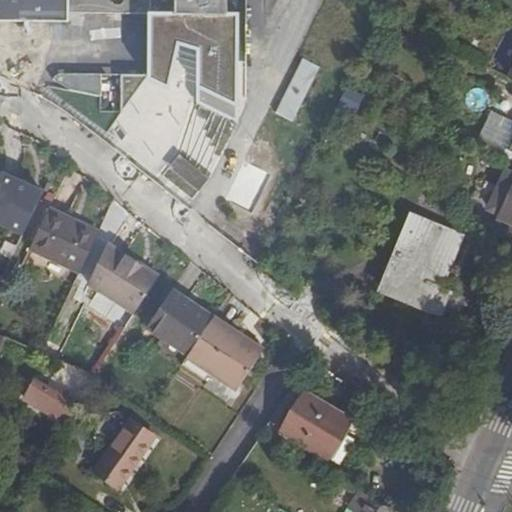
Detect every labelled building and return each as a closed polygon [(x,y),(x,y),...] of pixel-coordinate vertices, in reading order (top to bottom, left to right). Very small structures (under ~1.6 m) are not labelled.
[(0,0),(0,14),(148,16),(148,0),(0,0)] [(223,0),(172,0),(172,18),(224,18),(223,0)] [(172,18),(148,18),(147,77),(148,84),(167,92),(176,49),(197,54),(198,105),(237,124),(237,19),(224,18),(172,18)] [(33,43),(63,43),(63,23),(34,22),(33,43)] [(296,122),(319,66),(300,58),(276,114),(296,122)] [(101,98),(102,76),(59,76),(54,82),(71,91),(101,98)] [(147,77),(121,77),(121,112),(147,77)] [(465,105),(479,109),(484,93),(469,89),(465,105)] [(477,138),(509,152),(511,145),(511,120),(489,111),(477,138)] [(0,223),(25,235),(44,193),(2,173),(0,177),(0,223)] [(499,215),(511,220),(511,177),(504,174),(488,210),(499,215)] [(82,271),(100,232),(50,209),(32,248),(82,271)] [(511,241),(511,220),(499,215),(491,232),(511,241)] [(441,316),(449,294),(441,289),(461,237),(411,217),(381,291),(441,316)] [(136,313),(160,277),(109,244),(90,283),(136,313)] [(190,354),(212,321),(186,304),(189,300),(173,290),(149,326),(190,354)] [(240,339),(212,321),(190,354),(188,356),(237,389),(263,349),(242,336),(240,339)] [(0,359),(8,341),(0,336),(0,359)] [(56,357),(60,348),(51,343),(46,352),(56,357)] [(24,403),(72,429),(100,380),(94,377),(73,367),(56,397),(34,386),(24,403)] [(341,432),(348,420),(304,394),(282,431),(339,464),(353,439),(341,432)] [(121,489),(156,439),(133,422),(98,474),(121,489)] [(359,511),(369,496),(358,489),(346,509),(350,511),(359,511)] [(392,511),(393,511),(369,496),(359,511),(392,511)]
